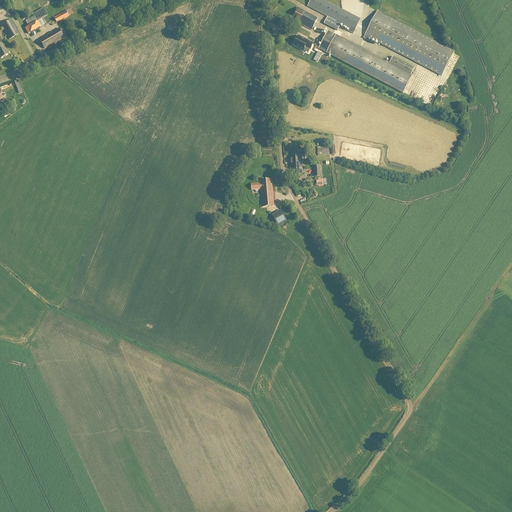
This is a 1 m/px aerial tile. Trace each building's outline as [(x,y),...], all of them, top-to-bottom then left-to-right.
[(335,22),(341,10),(321,0),(311,0),(307,7),(327,17),(324,23),(337,30),(340,24),(335,22)] [(311,31),(317,19),(304,12),(297,8),(291,20),(311,31)] [(69,17),(66,11),(53,18),(56,23),(60,21),(60,22),(69,17)] [(342,11),(338,20),(348,25),(349,22),(355,25),(358,18),(342,11)] [(378,12),(363,39),(368,41),(369,38),(441,76),(454,53),(378,13),(379,12),(378,12)] [(28,34),(44,26),(41,21),(39,22),(38,21),(35,18),(26,23),(28,26),(24,29),(28,34)] [(11,20),(1,26),(9,40),(19,35),(11,20)] [(44,50),(63,38),(58,29),(50,34),(50,33),(38,40),(44,50)] [(403,94),(412,76),(411,75),(414,69),(392,58),(389,64),(351,43),(327,31),(318,49),(342,62),(403,94)] [(298,37),(297,40),(296,39),(292,46),(303,51),(305,47),(310,50),(313,44),(302,39),(298,37)] [(446,82),(459,56),(453,54),(441,80),(446,82)] [(430,77),(428,75),(420,74),(420,75),(418,76),(418,75),(415,78),(414,78),(415,80),(418,78),(419,80),(422,83),(421,85),(428,85),(428,92),(430,94),(433,92),(438,98),(440,83),(441,86),(444,83),(439,83),(439,85),(436,88),(435,88),(432,84),(431,82),(431,81),(429,79),(430,77)] [(411,81),(405,91),(414,97),(417,91),(412,88),(415,84),(411,81)] [(316,157),(329,156),(328,146),(315,147),(316,157)] [(290,164),(301,163),(300,150),(289,151),(290,164)] [(301,163),(290,164),(291,176),(302,175),(301,163)] [(262,208),(274,206),(271,180),(260,181),(262,208)] [(277,223),(285,219),(282,214),(275,217),(277,223)]
